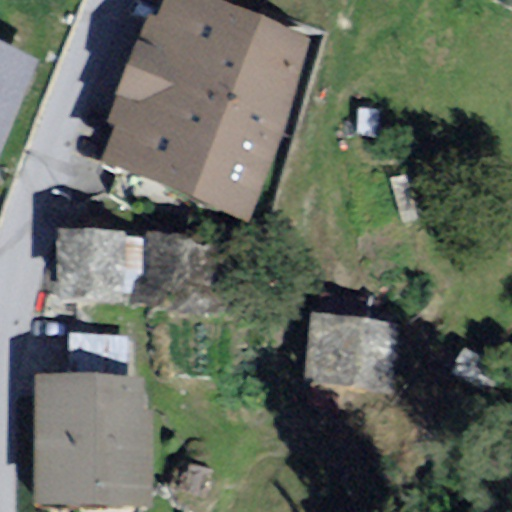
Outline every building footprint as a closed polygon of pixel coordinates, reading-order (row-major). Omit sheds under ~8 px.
[(321,41),(211,0),(165,0),(106,159),(256,215),(321,41)] [(0,160),(40,66),(0,49),(0,160)] [(134,321),(139,236),(79,233),(74,317),(134,321)] [(402,325),(314,315),(306,382),(394,392),(402,325)] [(147,371),(34,375),(39,505),(152,501),(147,371)]
